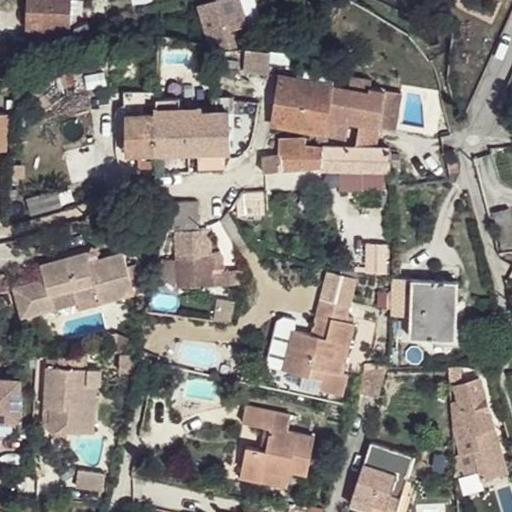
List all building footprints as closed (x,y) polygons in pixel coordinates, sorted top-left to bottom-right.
[(28,0),(27,29),(61,31),(69,32),(71,0),(28,0)] [(210,48),(235,45),(231,33),(247,28),(245,24),(238,0),(207,0),(209,4),(200,8),(210,48)] [(248,0),(238,0),(245,24),(255,21),(248,0)] [(74,28),(74,42),(94,39),(86,24),(74,28)] [(60,48),(61,31),(27,29),(26,46),(60,48)] [(444,49),(444,40),(439,41),(439,47),(432,49),(430,43),(424,44),(428,53),(444,49)] [(244,72),(268,74),(270,61),(270,51),(247,49),(244,72)] [(295,54),(270,51),(270,61),(294,63),(295,54)] [(87,64),(59,65),(59,80),(87,81),(87,64)] [(334,84),(336,71),(319,68),(301,65),(299,79),(317,82),(333,84),(334,84)] [(281,76),(272,124),(318,131),(319,131),(325,132),(333,84),(317,82),(299,79),(281,76)] [(317,134),(314,146),(314,147),(322,147),(327,147),(329,136),(332,135),(347,138),(350,122),(379,127),(385,90),(370,88),(369,91),(334,85),(334,84),(333,84),(325,132),(319,131),(318,131),(317,134)] [(385,90),(379,127),(394,129),(400,93),(385,90)] [(125,93),(126,115),(154,114),(154,92),(125,93)] [(215,96),(216,112),(230,111),(230,114),(234,114),(234,98),(218,98),(218,96),(215,96)] [(154,114),(155,153),(231,151),(230,114),(230,111),(216,112),(154,114)] [(155,153),(154,114),(126,115),(124,115),(125,153),(138,153),(150,153),(155,153)] [(304,170),(305,145),(306,139),(280,139),(281,155),(262,157),(263,172),(283,169),(304,170)] [(304,170),(321,168),(322,147),(314,147),(314,146),(305,145),(304,170)] [(382,171),(390,171),(390,166),(390,153),(391,149),(374,148),(349,147),(346,147),(340,147),(327,147),(322,147),(321,168),(321,171),(342,171),(382,171)] [(150,153),(138,153),(138,172),(151,171),(150,153)] [(401,153),(390,153),(390,166),(401,166),(401,153)] [(382,171),(342,171),(342,192),(382,192),(382,171)] [(250,194),(249,203),(266,202),(266,193),(250,194)] [(148,234),(164,234),(165,230),(176,202),(177,200),(157,200),(147,201),(148,234)] [(165,230),(200,229),(199,202),(176,202),(165,230)] [(511,220),(509,209),(493,213),(502,250),(511,247),(511,220)] [(210,230),(178,231),(179,277),(199,277),(199,287),(229,286),(228,272),(212,273),(212,266),(221,266),(222,265),(223,265),(224,263),(224,262),(220,252),(211,253),(210,230)] [(102,305),(136,296),(135,292),(128,268),(124,253),(101,259),(99,257),(93,253),(86,253),(42,266),(45,279),(15,288),(23,320),(81,305),(78,291),(97,286),(102,305)] [(138,265),(128,268),(135,292),(145,289),(138,265)] [(199,277),(179,277),(180,288),(199,287),(199,277)] [(411,282),(409,338),(432,340),(455,341),(457,318),(458,284),(411,282)] [(212,317),(225,320),(228,300),(215,297),(212,317)] [(327,340),(293,333),(285,373),(323,381),(322,390),(345,395),(349,375),(344,374),(354,323),(346,321),(349,308),(319,302),(315,320),(330,323),(327,340)] [(285,373),(293,333),(279,331),(276,348),(281,350),(276,371),(285,373)] [(137,355),(122,353),(120,370),(134,371),(136,360),(137,355)] [(47,367),(44,407),(56,407),(55,426),(65,426),(94,428),(97,384),(86,383),(87,355),(52,357),(50,367),(47,367)] [(424,369),(425,383),(451,382),(450,367),(424,369)] [(460,367),(450,367),(451,382),(460,382),(460,367)] [(191,372),(180,369),(178,379),(189,382),(191,372)] [(365,372),(359,395),(379,400),(387,371),(370,372),(365,372)] [(0,417),(25,417),(24,375),(0,376),(0,417)] [(478,381),(454,388),(461,417),(468,438),(475,436),(492,431),(478,381)] [(295,465),(311,469),(320,431),(293,425),(297,410),(252,400),(248,415),(275,421),(271,444),(251,439),(244,470),(264,474),(267,464),(293,470),(295,465)] [(44,407),(43,426),(54,433),(65,434),(65,426),(55,426),(56,407),(44,407)] [(455,434),(460,454),(479,449),(475,436),(468,438),(461,417),(454,419),(455,434)] [(475,436),(479,449),(496,446),(492,431),(475,436)] [(364,460),(398,470),(401,472),(408,451),(371,439),(364,460)] [(408,451),(401,472),(408,473),(415,452),(408,451)] [(364,460),(351,502),(372,508),(385,511),(389,511),(397,487),(394,486),(398,470),(364,460)] [(293,470),(267,464),(264,474),(291,480),(293,470)] [(104,469),(79,467),(78,484),(102,486),(104,469)] [(401,472),(398,470),(394,486),(397,487),(404,490),(408,473),(401,472)] [(389,511),(397,511),(404,490),(397,487),(389,511)]
